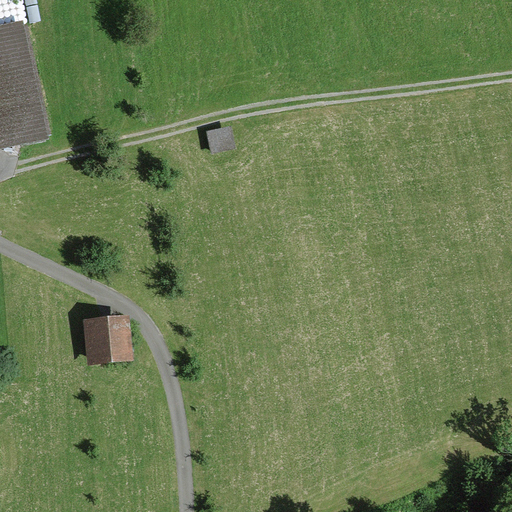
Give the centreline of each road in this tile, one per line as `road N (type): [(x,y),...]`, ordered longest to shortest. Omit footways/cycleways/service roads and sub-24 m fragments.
road 1 (track): [(0,177),(260,109),(511,76)]
road 2 (residential): [(186,511),(175,400),(157,342),(126,307),(0,245)]
